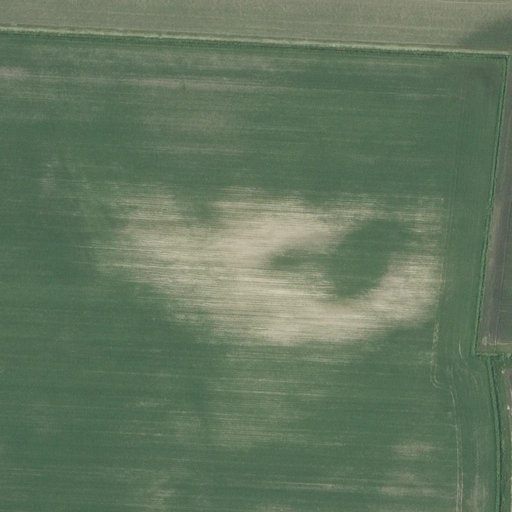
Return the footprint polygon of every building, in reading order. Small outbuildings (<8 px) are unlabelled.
[(56,105),(68,103),(66,88),(54,89),(56,105)] [(78,187),(106,188),(107,177),(94,177),(94,164),(79,163),(78,187)] [(103,209),(98,209),(98,195),(88,196),(89,216),(103,216),(103,209)] [(95,221),(96,243),(111,242),(111,237),(116,237),(116,228),(126,228),(125,220),(95,221)] [(127,263),(127,252),(108,252),(108,274),(119,274),(120,263),(127,263)] [(115,276),(114,299),(143,300),(144,291),(142,291),(142,278),(115,276)] [(460,427),(482,427),(482,406),(459,405),(454,405),(454,409),(458,410),(457,415),(460,415),(460,427)] [(37,499),(7,497),(6,511),(38,511),(38,507),(36,507),(37,499)]
